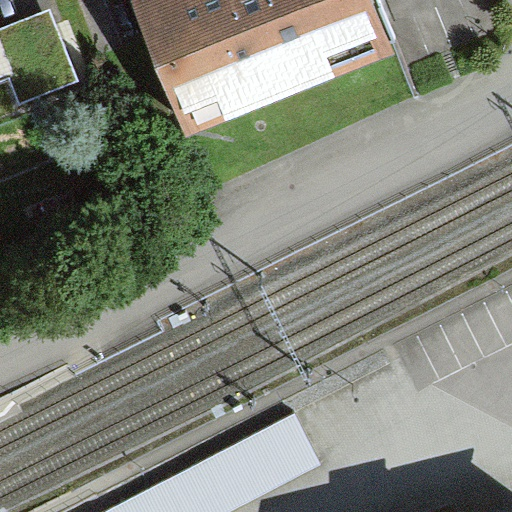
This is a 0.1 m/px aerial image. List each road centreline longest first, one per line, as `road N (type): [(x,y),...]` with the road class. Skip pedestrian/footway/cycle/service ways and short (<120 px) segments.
road 1 (residential): [(0,351),(511,87)]
road 2 (residential): [(338,511),(434,470),(511,421)]
